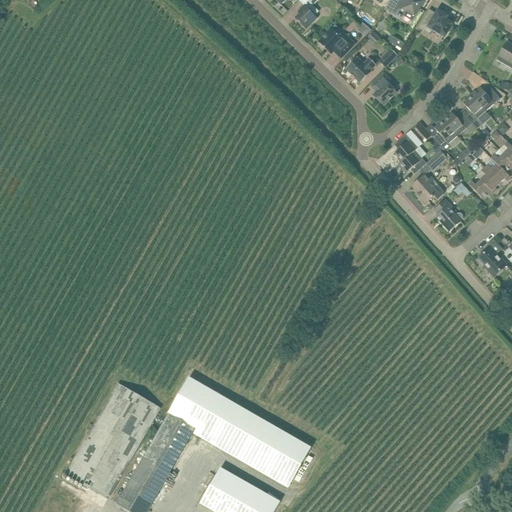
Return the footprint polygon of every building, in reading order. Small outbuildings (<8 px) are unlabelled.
[(424,2),(420,0),(390,0),(385,9),(395,15),(397,12),(404,16),(407,14),(414,19),(424,2)] [(319,12),(308,1),(298,12),(299,14),(295,19),(306,30),(317,18),(315,16),(319,12)] [(435,15),(428,11),(418,28),(425,32),(428,28),(445,38),(453,24),(446,19),(448,16),(438,10),(435,15)] [(341,39),(331,29),(318,42),(331,54),(334,52),(341,59),(355,44),(345,35),(341,39)] [(404,44),(390,35),(387,41),(401,49),(404,44)] [(496,60),(511,68),(511,44),(507,42),(496,60)] [(398,55),(392,50),(379,62),(385,68),(398,55)] [(355,79),(361,84),(372,72),(371,71),(376,65),(369,58),(364,64),(357,57),(346,69),(351,75),(355,79)] [(387,83),(390,80),(384,73),(371,87),(377,92),(373,96),(384,106),(397,93),(387,83)] [(509,91),(510,84),(502,83),(500,89),(509,91)] [(481,88),(472,96),(486,112),(500,99),(490,87),(484,92),(481,88)] [(478,118),(486,112),(472,96),(463,103),(467,107),(461,112),(477,130),(483,124),(478,118)] [(452,113),(444,121),(457,136),(472,124),(461,112),(456,117),(452,113)] [(490,126),(495,122),(491,117),(485,122),(490,126)] [(433,137),(438,143),(446,152),(451,147),(449,144),(457,136),(444,121),(435,128),(438,132),(433,137)] [(432,136),(420,122),(415,127),(427,140),(432,136)] [(402,161),(415,150),(418,147),(406,134),(394,145),(398,149),(395,153),(402,161)] [(509,149),(503,154),(511,163),(511,146),(507,142),(504,145),(509,149)] [(467,148),(463,152),(467,156),(471,153),(467,148)] [(475,159),(483,152),(480,148),(471,154),(475,159)] [(415,150),(402,161),(399,164),(407,173),(411,170),(415,174),(427,164),(415,150)] [(441,150),(427,163),(433,169),(447,157),(441,150)] [(494,155),(491,158),(497,164),(506,173),(511,169),(511,170),(511,163),(503,154),(499,159),(494,155)] [(506,173),(497,164),(491,158),(487,163),(488,164),(485,168),(500,183),(505,179),(506,181),(510,177),(506,173)] [(477,176),(481,180),(494,193),(497,190),(496,188),(500,183),(485,168),(482,171),(477,176)] [(427,173),(419,180),(412,186),(421,196),(419,198),(425,205),(435,196),(438,200),(444,194),(444,191),(439,185),(435,189),(430,184),(434,181),(427,173)] [(472,181),(469,184),(476,192),(484,200),(488,195),(490,197),(494,193),(481,180),(476,185),(472,181)] [(458,187),(467,196),(471,193),(462,183),(458,187)] [(457,214),(456,215),(448,207),(450,205),(446,200),(434,210),(438,215),(437,216),(443,224),(442,224),(449,232),(463,220),(463,217),(463,215),(461,214),(459,213),(457,214)] [(486,245),(489,249),(479,258),(489,270),(488,271),(493,277),(507,265),(497,254),(503,249),(494,239),(486,245)] [(109,498),(161,408),(118,383),(66,473),(109,498)] [(144,457),(116,504),(130,511),(145,511),(169,472),(144,457)] [(206,511),(273,511),(279,499),(214,469),(197,508),(206,511)]
